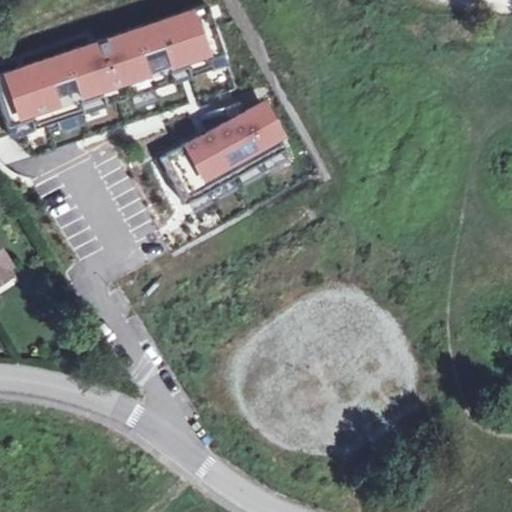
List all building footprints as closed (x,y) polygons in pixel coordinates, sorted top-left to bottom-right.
[(210,8),(0,79),(0,101),(12,140),(231,64),(210,8)] [(115,105),(120,121),(161,108),(155,91),(115,105)] [(265,106),(164,162),(189,206),(290,149),(265,106)] [(0,278),(15,269),(0,244),(0,278)] [(0,468),(10,473),(22,448),(10,442),(0,464),(0,468)] [(0,501),(5,502),(8,475),(0,474),(0,501)]
